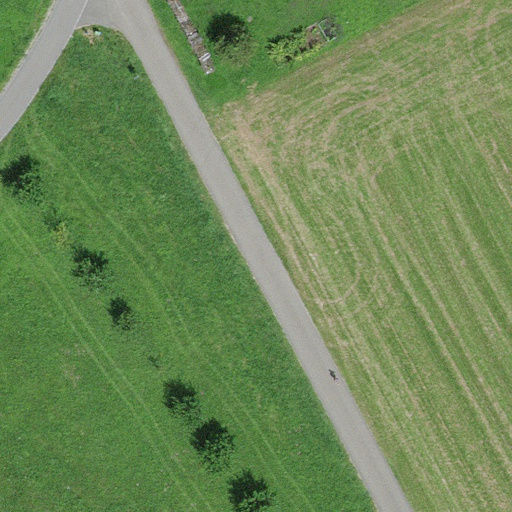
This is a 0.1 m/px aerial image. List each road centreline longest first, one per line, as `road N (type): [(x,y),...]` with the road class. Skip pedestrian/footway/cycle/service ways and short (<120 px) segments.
road 1 (track): [(120,0),(196,122),(395,511)]
road 2 (residential): [(0,109),(79,0)]
